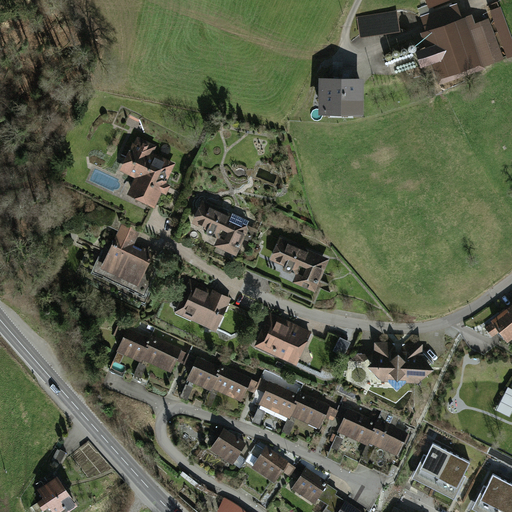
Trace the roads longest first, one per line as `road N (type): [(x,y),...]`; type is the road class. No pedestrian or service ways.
road 1 (residential): [(170,242),(249,291),(357,325),(448,321),(511,279)]
road 2 (residential): [(365,486),(261,433),(179,414),(173,443),(208,481),(258,511)]
road 3 (tertiary): [(172,511),(0,319)]
